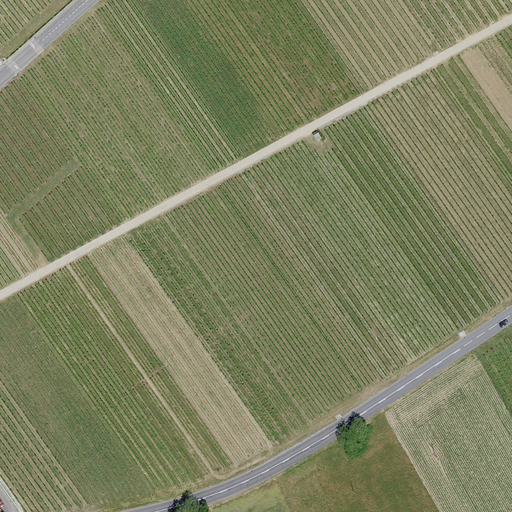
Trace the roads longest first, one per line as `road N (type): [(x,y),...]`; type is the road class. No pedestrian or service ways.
road 1 (track): [(0,296),(511,20)]
road 2 (secondary): [(154,511),(283,462),(511,314)]
